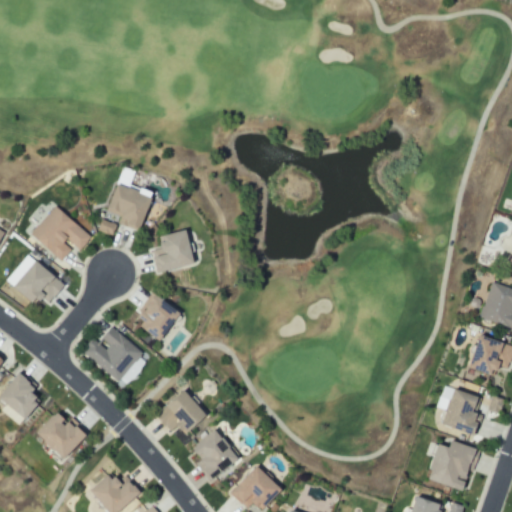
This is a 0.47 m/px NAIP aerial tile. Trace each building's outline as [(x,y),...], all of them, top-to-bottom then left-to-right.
[(143,230),(156,198),(121,184),(110,210),(122,215),(120,220),(143,230)] [(72,250),(66,245),(70,241),(80,251),(92,238),(57,206),(31,234),(61,261),(72,250)] [(98,232),(115,235),(116,223),(100,220),(98,232)] [(167,236),(170,245),(156,248),(162,273),(200,264),(191,230),(167,236)] [(17,287),(36,305),(41,299),(47,306),(66,286),(41,262),(17,287)] [(511,310),(511,291),(489,283),(477,317),(511,330),(511,316),(510,316),(511,310)] [(147,330),(164,342),(185,313),(159,294),(141,318),(151,325),(147,330)] [(142,353),(111,328),(100,342),(95,338),(84,353),(119,382),(142,353)] [(507,370),(511,355),(511,349),(477,337),(465,368),(491,378),(495,365),(507,370)] [(0,372),(9,362),(0,355),(0,372)] [(127,385),(146,363),(140,358),(121,380),(127,385)] [(27,421),(45,401),(35,392),(40,387),(24,373),(0,400),(0,406),(16,421),(21,416),(27,421)] [(475,438),(482,417),(470,413),(477,396),(451,389),(439,426),(475,438)] [(192,433),(211,418),(189,391),(158,417),(170,432),(178,425),(184,432),(188,428),(192,433)] [(91,436),(63,410),(40,435),(68,461),(91,436)] [(196,463),(210,483),(242,461),(221,430),(195,449),(202,459),(196,463)] [(461,491),(475,451),(448,442),(444,450),(435,446),(424,480),(461,491)] [(250,506),(256,511),(258,511),(278,491),(253,468),(229,495),(245,511),(250,506)] [(123,511),(144,494),(126,474),(117,482),(111,476),(94,492),(111,511),(123,511)] [(462,511),(464,507),(414,491),(407,511),(462,511)]
